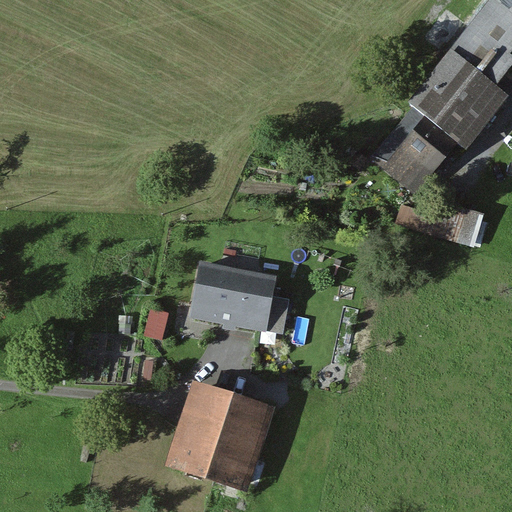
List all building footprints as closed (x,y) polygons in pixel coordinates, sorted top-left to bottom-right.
[(511,59),(511,0),(488,0),(441,59),(484,94),(511,59)] [(397,112),(413,125),(450,155),(458,161),(501,108),(484,94),(441,59),(397,112)] [(450,155),(413,125),(376,171),(412,201),(450,155)] [(192,273),(183,318),(259,333),(268,288),(192,273)] [(188,390),(163,477),(250,502),(275,414),(188,390)]
